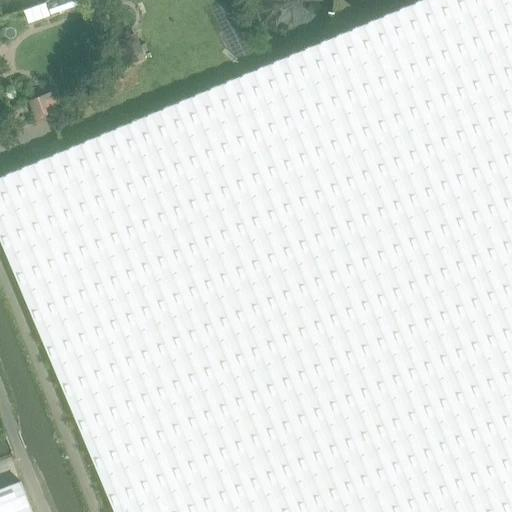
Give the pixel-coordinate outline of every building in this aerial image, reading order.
[(511,511),(511,0),(418,0),(0,176),(0,238),(115,511),(511,511)] [(50,0),(47,1),(52,17),(99,0),(50,0)] [(136,33),(123,37),(130,57),(143,53),(136,33)] [(27,100),(34,120),(64,109),(57,90),(27,100)] [(29,511),(18,483),(0,490),(0,511),(29,511)]
